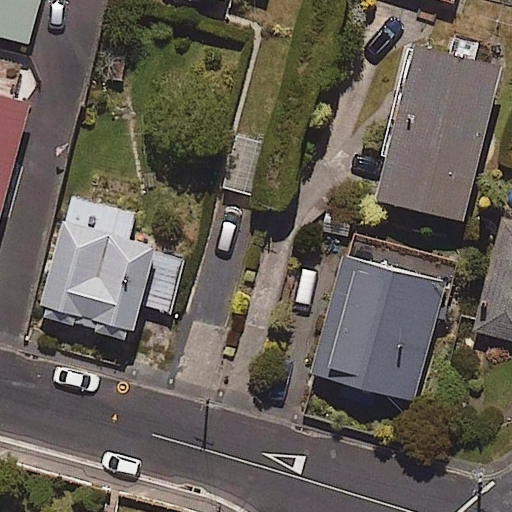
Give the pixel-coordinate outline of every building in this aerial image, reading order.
[(0,0),(0,31),(34,41),(45,0),(0,0)] [(445,212),(483,61),(391,38),(353,188),(445,212)] [(0,241),(39,98),(14,91),(20,67),(0,61),(0,241)] [(260,139),(231,133),(220,187),(250,193),(260,139)] [(133,213),(68,195),(35,313),(128,339),(138,303),(170,312),(185,256),(125,240),(133,213)] [(511,224),(498,221),(473,333),(511,340),(511,224)] [(444,284),(342,256),(310,374),(412,401),(444,284)]
